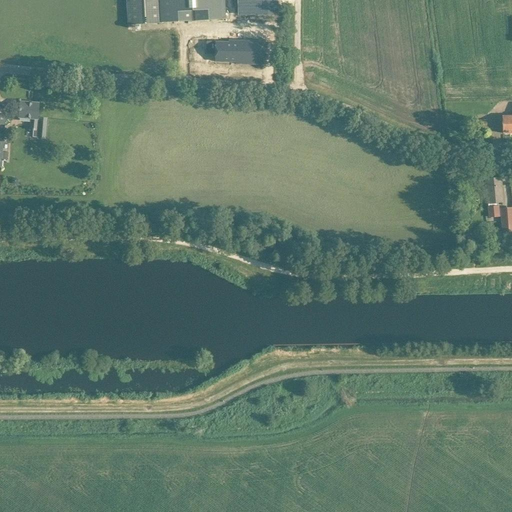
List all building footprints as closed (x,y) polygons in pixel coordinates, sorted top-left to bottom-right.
[(126,0),(128,24),(224,19),(222,0),(126,0)] [(237,0),(238,14),(278,12),(278,0),(237,0)] [(215,42),(215,62),(236,62),(235,64),(264,64),(264,41),(233,41),(233,43),(215,42)] [(20,103),(20,113),(19,117),(31,118),(30,130),(33,130),(33,137),(39,138),(45,139),(47,118),(40,118),(38,118),(39,104),(20,103)] [(0,113),(0,167),(1,168),(2,159),(9,160),(9,153),(2,152),(3,142),(5,114),(0,113)] [(511,116),(502,116),(502,123),(503,133),(511,133),(511,116)] [(487,120),(475,120),(475,129),(487,128),(487,120)] [(501,178),(486,179),(489,217),(499,216),(498,202),(503,202),(501,178)] [(511,220),(501,221),(503,239),(511,238),(511,220)] [(461,229),(462,242),(476,241),(475,228),(461,229)]
